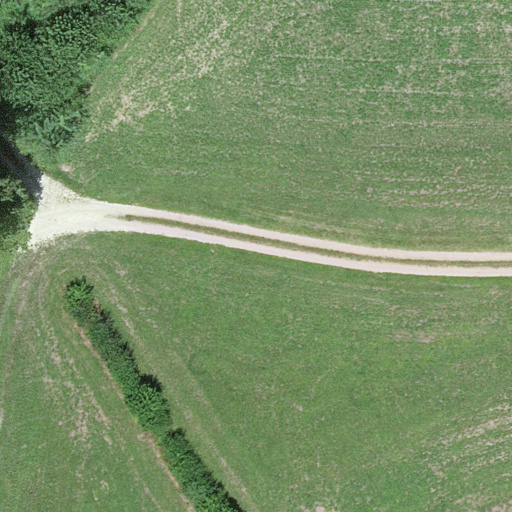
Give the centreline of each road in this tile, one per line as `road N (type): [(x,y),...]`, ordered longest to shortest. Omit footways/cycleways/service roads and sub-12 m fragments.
road 1 (track): [(511,268),(398,261),(171,225),(26,220),(0,174)]
road 2 (track): [(0,383),(26,220)]
